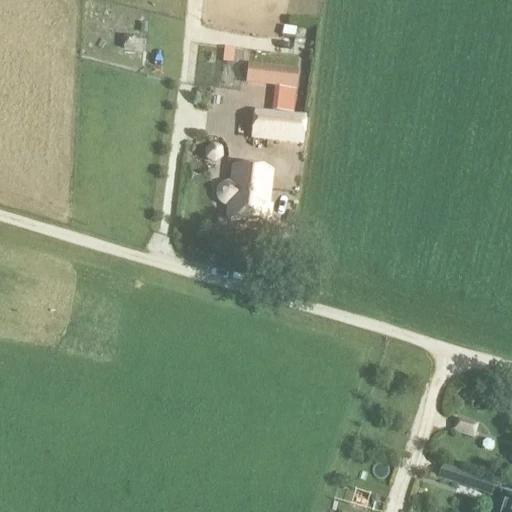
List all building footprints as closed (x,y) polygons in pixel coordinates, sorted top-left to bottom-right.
[(242,87),(294,92),(296,73),(245,67),(242,87)] [(252,140),(302,146),(305,121),(255,115),(252,140)] [(228,208),(230,208),(228,221),(265,226),(265,220),(269,219),(270,211),(266,209),(270,175),(234,170),(232,188),(230,187),(228,187),(227,187),(225,187),(223,188),(222,189),(220,190),(219,192),(218,193),(218,195),(218,197),(218,199),(218,201),(219,202),(220,204),(221,205),(223,206),(224,207),(226,207),(228,208)] [(456,420),(452,435),(474,443),(479,427),(456,420)] [(442,468),(438,482),(459,488),(463,475),(442,468)] [(511,511),(511,497),(503,495),(497,511),(511,511)]
